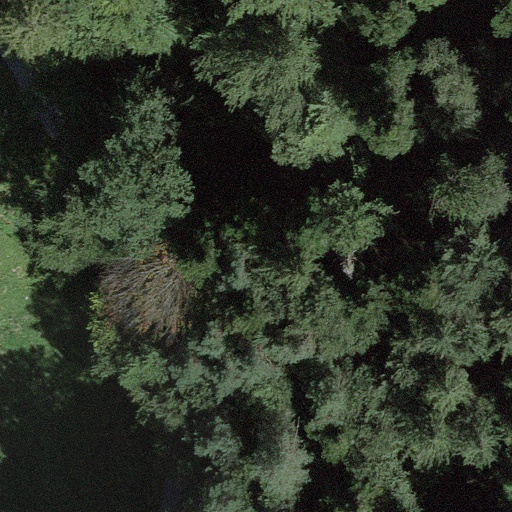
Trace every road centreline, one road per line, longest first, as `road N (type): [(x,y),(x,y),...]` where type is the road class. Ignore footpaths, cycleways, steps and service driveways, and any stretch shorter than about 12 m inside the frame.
road 1 (track): [(162,511),(172,448),(152,306),(94,166),(0,16)]
road 2 (track): [(0,211),(152,306)]
